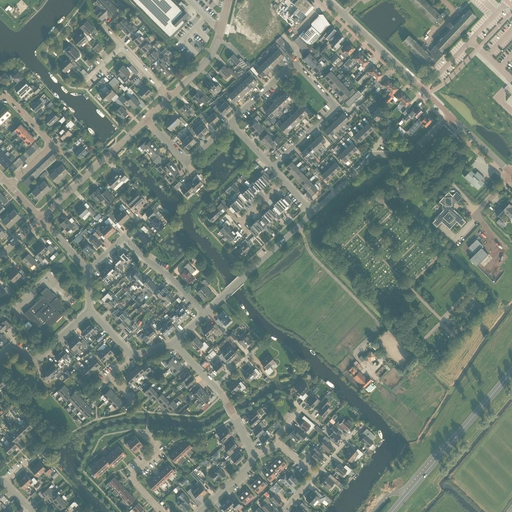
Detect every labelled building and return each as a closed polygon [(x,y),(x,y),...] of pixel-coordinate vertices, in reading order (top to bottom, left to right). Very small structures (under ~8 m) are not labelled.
[(109,17),(117,9),(107,0),(97,0),(95,2),(101,9),(96,14),(102,20),(107,15),(109,17)] [(130,0),(160,30),(170,40),(174,35),(171,32),(185,18),(180,14),(184,10),(174,0),(130,0)] [(247,10),(240,17),(247,24),(249,22),(259,32),(259,31),(273,16),(273,17),(265,8),(269,3),(271,4),(274,0),(246,0),(251,4),(252,4),(255,7),(250,13),(247,10)] [(308,0),(292,0),(291,2),(298,8),(289,17),(294,22),(296,21),(297,22),(300,20),(301,22),(306,16),(306,15),(314,7),(308,2),(310,1),(308,0)] [(410,0),(423,12),(430,5),(424,0),(410,0)] [(121,5),(116,10),(120,14),(124,9),(121,5)] [(433,8),(430,5),(423,12),(434,22),(440,15),(436,11),(436,10),(434,8),(433,8)] [(463,17),(459,21),(465,27),(476,16),(469,10),(465,14),(462,16),(463,17)] [(440,15),(434,22),(433,23),(436,26),(446,15),(443,12),(441,15),(440,15)] [(121,29),(128,23),(125,20),(127,18),(123,14),(119,19),(121,21),(117,25),(121,29)] [(311,23),(311,26),(300,37),(309,46),(323,32),(326,27),(330,24),(329,24),(322,15),(319,15),(319,14),(318,14),(318,15),(311,23)] [(84,32),(82,34),(85,37),(86,36),(87,37),(89,36),(88,35),(94,29),(86,21),(80,27),(84,32)] [(450,21),(447,25),(450,29),(451,28),(452,29),(447,34),(453,40),(465,27),(459,21),(454,26),(453,26),(454,25),(450,21)] [(132,27),(128,23),(121,29),(126,35),(130,31),(132,33),(137,29),(133,25),(132,27)] [(331,27),(326,32),(324,30),(323,32),(317,38),(321,41),(325,36),(328,39),(336,31),(331,27)] [(137,46),(141,42),(144,39),(141,36),(143,34),(139,30),(134,35),(137,37),(132,41),(137,46)] [(92,39),(89,36),(87,37),(86,36),(85,37),(82,34),(81,33),(73,40),(80,47),(87,39),(89,41),(92,39)] [(344,39),(339,34),(336,38),(336,37),(331,43),(335,46),(333,48),(335,50),(340,44),(340,43),(344,39)] [(436,45),(440,49),(443,51),(453,40),(447,34),(443,38),(443,37),(440,40),(441,40),(436,45)] [(409,35),(403,42),(414,52),(420,46),(416,42),(417,41),(414,39),(414,40),(409,35)] [(144,39),(141,42),(144,45),(140,49),(144,54),(148,50),(152,47),(149,43),(150,42),(146,37),(144,39)] [(297,46),(300,49),(306,44),(302,41),(297,46)] [(276,51),(274,53),(281,61),(283,60),(282,59),(286,54),(277,44),(272,48),(276,51)] [(286,52),(290,48),(286,44),(282,48),(286,52)] [(306,44),(300,49),(303,52),(309,47),(306,44)] [(328,47),(326,44),(319,51),(322,54),(328,47)] [(349,55),(355,49),(350,44),(348,46),(347,45),(343,49),(344,50),(342,52),(344,54),(346,52),(349,55)] [(153,45),(152,47),(148,50),(151,53),(147,57),(151,61),(155,58),(157,60),(161,56),(161,57),(166,52),(168,51),(165,48),(159,54),(156,51),(158,50),(155,47),(153,45)] [(420,46),(414,52),(426,64),(429,60),(434,65),(445,53),(443,51),(440,49),(436,45),(430,52),(427,49),(425,51),(420,46)] [(101,51),(96,46),(93,49),(98,54),(101,51)] [(72,63),(74,62),(73,61),(79,55),(72,47),(65,53),(70,58),(67,60),(70,63),(71,62),(72,63)] [(253,47),(247,51),(250,55),(256,51),(253,47)] [(267,53),(276,63),(279,62),(280,63),(281,61),(274,53),(271,55),(268,52),(267,53)] [(358,63),(364,57),(359,52),(353,58),(351,60),(349,59),(344,65),(347,68),(353,62),(355,60),(358,63)] [(274,65),(276,63),(267,53),(265,55),(268,58),(266,60),(274,68),(276,67),(274,65)] [(314,58),(318,54),(317,53),(312,57),(309,53),(303,58),(308,63),(314,58)] [(246,65),(245,63),(240,58),(238,61),(233,55),(227,60),(234,67),(237,64),(241,67),(242,69),(246,65)] [(341,60),(338,58),(335,55),(329,61),(335,66),(336,65),(338,67),(343,63),(340,60),(341,60)] [(161,72),(168,65),(165,62),(168,59),(164,56),(158,61),(161,64),(157,67),(161,72)] [(308,63),(312,68),(318,63),(323,59),(321,57),(317,61),(314,58),(308,63)] [(369,62),(364,57),(358,63),(361,65),(358,69),(361,71),(361,70),(363,68),(364,68),(369,62)] [(77,65),(74,62),(72,63),(71,62),(70,63),(67,60),(67,59),(59,66),(65,73),(73,66),(74,67),(77,65)] [(272,70),(274,68),(266,60),(264,62),(261,59),(259,60),(269,70),(271,68),(272,70)] [(267,72),(269,70),(259,60),(258,61),(261,65),(259,67),(267,75),(268,74),(267,72)] [(321,66),(318,63),(312,68),(317,73),(327,64),(326,62),(321,66)] [(119,69),(121,71),(127,76),(131,71),(128,68),(127,69),(123,65),(119,69)] [(172,69),(168,65),(161,72),(166,77),(170,73),(172,76),(177,72),(173,68),(172,69)] [(267,75),(259,67),(257,69),(254,65),(250,69),(256,75),(258,74),(262,77),(264,75),(265,77),(267,75)] [(225,80),(231,74),(224,66),(218,71),(223,76),(222,77),(225,80)] [(372,76),(378,70),(373,66),(365,74),(367,76),(369,74),(372,76)] [(324,81),(325,83),(334,75),(332,73),(335,70),(334,68),(323,78),(325,80),(324,81)] [(246,79),(254,87),(256,85),(255,84),(257,82),(255,81),(258,79),(249,70),(247,72),(245,73),(248,77),(246,79)] [(383,75),(378,70),(372,76),(375,79),(373,81),(376,83),(374,85),(376,88),(380,84),(378,81),(383,75)] [(121,71),(117,75),(121,79),(119,81),(122,84),(128,78),(126,76),(127,76),(121,71)] [(349,77),(354,81),(355,80),(358,77),(362,73),(359,71),(355,76),(352,74),(349,77)] [(17,83),(23,78),(17,73),(13,77),(12,76),(11,75),(10,75),(9,76),(10,77),(9,78),(5,73),(0,77),(0,79),(4,84),(8,80),(9,81),(12,78),(17,83)] [(358,77),(355,80),(359,83),(366,76),(362,73),(358,77)] [(334,75),(325,83),(327,84),(328,83),(330,85),(341,75),(339,74),(336,77),(334,75)] [(332,90),(341,82),(339,80),(342,77),(341,75),(330,85),(332,87),(331,88),(332,90)] [(253,88),(254,87),(246,79),(244,81),(241,77),(240,79),(249,89),(251,87),(253,88)] [(247,91),(249,89),(240,79),(238,80),(241,83),(239,85),(247,94),(248,92),(247,91)] [(385,87),(388,89),(393,84),(387,80),(382,85),(384,87),(385,87)] [(217,92),(221,89),(217,84),(214,86),(210,81),(205,86),(213,94),(216,91),(217,92)] [(337,92),(347,83),(346,81),(343,84),(341,82),(332,90),(334,92),(335,90),(337,92)] [(21,98),(31,89),(26,83),(16,92),(21,98)] [(339,97),(347,90),(345,87),(349,84),(347,83),(337,92),(339,94),(337,96),(339,97)] [(245,95),(247,94),(239,85),(237,87),(234,84),(232,86),(242,96),(244,94),(245,95)] [(389,101),(394,96),(392,95),(398,89),(393,84),(388,89),(391,92),(390,93),(388,95),(389,96),(385,100),(388,103),(390,101),(389,101)] [(149,96),(152,93),(146,86),(145,87),(144,85),(141,87),(143,89),(139,93),(144,99),(148,95),(149,96)] [(103,99),(105,97),(104,97),(110,92),(105,86),(101,89),(103,91),(99,95),(103,99)] [(240,98),(242,96),(232,86),(231,87),(234,90),(232,92),(240,101),(241,99),(240,98)] [(349,92),(347,90),(339,97),(340,99),(342,98),(344,100),(354,90),(353,89),(349,92)] [(104,97),(105,97),(108,101),(112,97),(114,99),(117,96),(112,90),(110,92),(104,97)] [(238,102),(240,101),(232,92),(230,94),(227,91),(225,93),(223,95),(230,102),(233,100),(235,103),(237,101),(238,102)] [(281,93),(289,101),(291,99),(295,103),(296,101),(286,91),(284,93),(283,91),(281,93)] [(395,98),(394,96),(389,101),(390,101),(392,103),(394,101),(395,101),(397,100),(398,100),(398,99),(401,102),(406,97),(401,92),(395,98)] [(204,104),(208,100),(203,96),(201,98),(197,93),(191,98),(198,105),(202,101),(204,104)] [(281,96),(279,98),(289,108),(290,107),(287,103),(289,101),(281,93),(280,94),(281,96)] [(134,109),(140,104),(133,96),(127,102),(134,109)] [(34,105),(31,108),(35,113),(44,105),(43,104),(46,102),(41,97),(39,99),(38,99),(33,104),(34,105)] [(121,97),(118,100),(117,99),(115,101),(119,105),(120,106),(125,102),(121,97)] [(406,97),(401,102),(404,104),(403,105),(405,107),(411,102),(406,97)] [(276,98),(274,100),(282,108),(284,106),(286,108),(287,110),(289,108),(279,98),(277,100),(276,98)] [(224,103),(222,105),(228,112),(232,108),(223,99),(221,100),(224,103)] [(280,110),(282,108),(274,100),(273,101),(274,103),(272,105),(281,115),(283,114),(280,110)] [(297,110),(305,118),(307,117),(305,115),(308,113),(298,103),(296,105),(299,108),(297,110)] [(367,107),(363,103),(358,107),(362,112),(367,107)] [(191,115),(195,112),(191,108),(188,110),(184,105),(179,110),(185,117),(189,113),(191,115)] [(217,105),(213,108),(218,113),(220,111),(224,116),(228,112),(222,105),(219,107),(217,105)] [(267,107),(275,115),(277,113),(280,116),(281,115),(272,105),(270,107),(268,105),(267,107)] [(380,117),(385,113),(378,106),(376,109),(371,115),(377,121),(381,118),(380,117)] [(122,119),(127,114),(121,107),(115,112),(122,119)] [(272,117),(275,115),(267,107),(265,108),(266,109),(264,112),(268,116),(267,118),(272,123),(276,120),(272,117)] [(4,108),(0,111),(0,113),(5,119),(8,122),(10,120),(7,117),(10,114),(4,108)] [(210,116),(216,123),(220,119),(216,115),(218,113),(213,108),(209,112),(212,114),(210,116)] [(418,108),(415,111),(412,108),(409,111),(405,116),(402,118),(405,121),(410,116),(412,118),(414,115),(417,118),(422,112),(418,108)] [(304,120),(305,118),(297,110),(295,112),(292,109),(290,110),(300,120),(302,118),(304,120)] [(292,115),(290,117),(298,125),(299,124),(298,122),(300,120),(290,110),(289,111),(292,115)] [(50,126),(58,119),(52,112),(44,120),(50,126)] [(343,114),(338,118),(344,124),(343,125),(348,129),(349,128),(345,123),(348,120),(343,114)] [(184,125),(186,123),(180,117),(178,119),(174,115),(168,121),(168,120),(164,124),(170,131),(180,122),(184,125)] [(283,117),(293,127),(295,125),(296,127),(298,125),(290,117),(288,119),(285,115),(283,117)] [(201,119),(206,124),(208,122),(212,127),(216,123),(210,116),(207,118),(205,116),(201,119)] [(252,132),(259,126),(257,123),(261,120),(257,116),(251,121),(253,124),(249,128),(252,132)] [(425,127),(431,121),(428,117),(427,118),(425,116),(420,122),(419,120),(416,123),(419,126),(422,123),(425,127)] [(291,129),(293,127),(283,117),(282,118),(285,122),(283,124),(291,132),(292,130),(291,129)] [(340,127),(343,125),(344,124),(338,118),(333,123),(339,129),(343,134),(345,132),(340,127)] [(363,127),(369,133),(374,129),(368,123),(369,123),(364,118),(363,119),(367,124),(364,127),(363,127)] [(198,127),(204,134),(208,130),(204,126),(206,124),(201,119),(197,123),(200,125),(198,127)] [(68,130),(74,125),(70,120),(56,134),(60,138),(64,141),(72,134),(68,130)] [(289,133),(291,132),(283,124),(281,126),(277,122),(276,124),(286,134),(288,132),(289,133)] [(363,127),(364,127),(359,122),(358,124),(362,128),(359,131),(359,132),(364,138),(369,133),(363,127)] [(336,132),(339,129),(333,123),(329,127),(334,133),(338,138),(340,136),(336,132)] [(16,133),(19,135),(25,130),(20,125),(11,134),(13,136),(16,133)] [(261,128),(259,126),(252,132),(256,136),(261,132),(263,134),(267,129),(264,126),(261,128)] [(396,130),(399,132),(402,135),(406,132),(400,126),(396,130)] [(204,134),(198,127),(195,130),(193,127),(189,130),(194,135),(196,133),(200,138),(204,134)] [(334,133),(329,127),(324,131),(329,137),(329,138),(332,141),(331,142),(334,145),(336,142),(331,136),(334,133)] [(359,142),(364,138),(359,132),(359,131),(355,127),(353,128),(357,133),(354,136),(359,142)] [(264,145),(273,136),(267,129),(263,134),(265,136),(260,140),(264,145)] [(19,135),(16,138),(18,140),(21,137),(24,140),(30,135),(25,130),(19,135)] [(185,139),(192,146),(196,142),(192,137),(194,135),(189,130),(185,134),(188,137),(185,139)] [(24,140),(20,143),(22,145),(25,142),(28,145),(34,140),(30,135),(24,140)] [(275,138),(273,136),(264,145),(268,149),(273,144),(274,146),(281,140),(277,136),(275,138)] [(320,136),(315,140),(321,146),(320,146),(325,151),(326,149),(322,145),(325,141),(320,136)] [(79,148),(74,153),(80,159),(87,152),(84,149),(87,146),(83,142),(84,141),(81,137),(79,139),(75,143),(77,145),(79,148)] [(192,146),(185,139),(183,141),(181,138),(179,140),(188,149),(192,146)] [(347,147),(353,153),(358,149),(352,143),(353,143),(348,138),(346,140),(351,144),(348,147),(347,147)] [(317,149),(320,146),(321,146),(315,140),(310,144),(316,150),(316,151),(320,155),(322,154),(317,149)] [(145,149),(148,153),(154,146),(150,141),(146,145),(144,143),(137,149),(141,152),(145,149)] [(347,147),(348,147),(343,142),(342,144),(346,148),(343,151),(343,152),(348,158),(353,153),(347,147)] [(313,153),(316,151),(316,150),(310,144),(306,149),(311,155),(315,160),(317,158),(313,153)] [(157,163),(162,159),(159,155),(157,157),(156,155),(159,151),(154,146),(148,153),(151,156),(150,158),(156,164),(157,163)] [(343,152),(343,151),(339,147),(337,148),(341,153),(338,156),(344,162),(348,158),(343,152)] [(308,158),(311,155),(306,149),(301,153),(306,159),(311,164),(312,162),(308,158)] [(6,157),(9,154),(7,152),(4,155),(2,152),(0,153),(0,162),(6,157)] [(6,157),(0,162),(5,167),(14,159),(12,157),(9,160),(6,157)] [(285,167),(290,172),(296,166),(295,166),(293,163),(297,159),(296,157),(291,162),(285,167)] [(331,167),(336,173),(341,168),(335,162),(336,162),(332,157),(330,159),(334,164),(331,166),(331,167)] [(165,162),(162,159),(157,163),(160,166),(157,169),(160,172),(163,170),(167,174),(174,167),(169,162),(164,167),(162,164),(165,162)] [(300,171),(297,168),(302,164),(300,162),(295,166),(296,166),(290,172),(294,177),(300,171)] [(331,167),(331,166),(327,162),(325,163),(329,168),(326,171),(331,177),(336,173),(331,167)] [(49,176),(56,183),(69,172),(62,164),(57,169),(56,169),(54,171),(49,176)] [(327,181),(331,177),(326,171),(322,166),(320,168),(324,172),(321,175),(327,181)] [(174,167),(167,174),(170,177),(167,180),(171,183),(176,179),(173,176),(178,171),(174,167)] [(304,176),(301,173),(306,168),(304,167),(300,171),(294,177),(298,181),(304,176)] [(259,177),(257,180),(264,187),(267,184),(266,182),(268,180),(268,181),(271,179),(262,170),(260,172),(262,174),(259,177)] [(122,171),(118,175),(116,173),(113,176),(114,177),(107,182),(113,188),(122,180),(125,183),(129,179),(127,178),(122,171)] [(309,181),(309,180),(306,177),(310,173),(309,171),(304,176),(298,181),(303,186),(309,181)] [(484,177),(478,171),(475,175),(471,171),(465,177),(478,190),(484,183),(481,180),(484,177)] [(190,185),(196,191),(203,184),(202,184),(204,182),(202,179),(197,174),(193,179),(195,180),(190,185)] [(313,185),(310,182),(315,178),(313,176),(309,180),(309,181),(303,186),(307,191),(313,185)] [(253,182),(250,185),(256,191),(258,189),(260,191),(264,187),(257,180),(254,183),(253,182)] [(32,192),(39,200),(51,189),(44,181),(39,186),(39,185),(36,187),(37,188),(32,192)] [(313,185),(307,191),(312,196),(318,190),(315,187),(319,182),(318,181),(313,185)] [(190,185),(189,184),(181,191),(187,197),(192,193),(193,194),(196,191),(190,185)] [(245,191),(252,198),(256,195),(254,193),(256,191),(250,185),(247,187),(248,188),(245,191)] [(91,196),(91,197),(91,198),(92,199),(93,199),(94,199),(95,199),(95,198),(95,199),(99,203),(100,202),(102,204),(105,201),(108,204),(114,198),(106,190),(102,194),(98,189),(92,195),(91,195),(91,196)] [(239,196),(245,202),(246,201),(248,202),(252,198),(245,191),(242,194),(241,193),(239,196)] [(463,197),(457,192),(453,196),(448,192),(440,202),(443,205),(442,206),(442,209),(444,210),(440,214),(440,213),(434,219),(435,220),(433,223),(437,227),(442,221),(450,229),(457,221),(462,226),(466,222),(463,219),(464,218),(458,213),(454,210),(454,209),(454,206),(453,205),(456,203),(457,203),(463,197)] [(139,208),(145,202),(137,193),(127,203),(132,209),(137,205),(139,208)] [(127,201),(121,195),(118,198),(124,204),(127,201)] [(234,202),(241,209),(244,206),(242,204),(245,202),(239,196),(236,198),(236,199),(234,202)] [(277,201),(284,209),(287,206),(289,208),(291,206),(290,205),(293,202),(287,196),(283,200),(281,198),(277,201)] [(241,209),(234,202),(232,200),(226,206),(234,214),(236,213),(237,213),(241,209)] [(273,209),(279,215),(282,213),(281,212),(284,209),(277,201),(273,205),(275,207),(273,209)] [(500,207),(495,212),(501,218),(506,213),(508,215),(511,211),(511,208),(511,206),(511,205),(507,201),(501,207),(500,207)] [(215,208),(207,216),(209,218),(208,219),(211,222),(212,221),(213,222),(221,214),(219,213),(223,209),(224,211),(227,208),(222,202),(219,205),(220,206),(216,209),(215,208)] [(122,211),(119,214),(126,221),(130,217),(124,210),(126,208),(122,204),(120,206),(121,207),(119,209),(122,211)] [(83,205),(76,212),(82,218),(84,220),(88,216),(90,213),(93,216),(96,214),(89,207),(87,209),(83,205)] [(153,221),(150,223),(158,231),(164,226),(159,220),(161,218),(156,213),(157,212),(153,207),(146,214),(150,219),(151,218),(153,221)] [(265,213),(272,220),(275,217),(278,221),(281,218),(279,215),(273,209),(271,211),(269,209),(265,213)] [(14,210),(11,212),(9,214),(6,216),(7,216),(2,221),(9,228),(21,217),(14,210)] [(125,221),(119,214),(117,216),(114,213),(112,215),(111,214),(109,217),(113,221),(115,218),(121,225),(125,221)] [(272,220),(265,213),(261,216),(263,218),(261,220),(267,226),(270,224),(269,223),(272,220)] [(105,227),(111,234),(115,230),(110,225),(113,222),(109,217),(104,222),(107,225),(105,227)] [(73,231),(78,226),(74,221),(71,224),(66,218),(60,224),(68,232),(70,229),(73,231)] [(254,224),(260,231),(261,231),(262,232),(265,229),(267,226),(261,220),(259,222),(257,220),(254,224)] [(224,228),(220,231),(225,236),(231,230),(228,226),(230,224),(227,221),(221,225),(224,228)] [(260,231),(254,224),(250,227),(251,229),(249,231),(255,237),(258,235),(257,234),(260,231)] [(145,245),(151,239),(145,233),(148,231),(144,226),(139,231),(141,233),(137,237),(145,245)] [(107,238),(111,234),(105,227),(102,230),(99,227),(95,230),(99,235),(102,233),(107,238)] [(231,230),(225,236),(229,241),(232,239),(235,242),(239,238),(241,236),(236,231),(234,233),(231,230)] [(96,248),(102,243),(98,239),(100,237),(95,232),(91,236),(94,238),(90,241),(96,248)] [(482,247),(483,246),(477,239),(468,248),(475,254),(470,259),(476,266),(488,254),(482,247)] [(243,256),(250,249),(246,245),(248,243),(245,240),(239,245),(241,247),(238,250),(243,256)] [(91,249),(92,248),(86,243),(83,246),(84,247),(82,250),(88,256),(91,253),(89,250),(90,249),(91,249)] [(34,251),(37,254),(40,257),(48,250),(51,253),(53,251),(54,249),(50,245),(49,246),(47,248),(42,244),(34,251)] [(117,256),(124,263),(126,261),(128,263),(132,259),(129,255),(128,255),(128,254),(126,256),(122,252),(117,256)] [(45,267),(41,262),(38,264),(36,262),(29,254),(22,260),(30,268),(34,264),(37,268),(39,265),(42,269),(45,267)] [(40,257),(37,254),(35,256),(41,262),(45,267),(49,262),(45,258),(43,260),(40,257)] [(121,266),(124,263),(117,256),(112,260),(116,265),(114,267),(115,268),(116,268),(119,271),(123,267),(121,266)] [(195,271),(193,268),(188,263),(183,268),(185,270),(180,275),(188,283),(194,277),(192,274),(195,271)] [(109,265),(105,269),(112,277),(114,274),(116,276),(119,273),(120,272),(119,271),(116,268),(115,268),(114,269),(109,265)] [(21,269),(18,272),(15,269),(8,276),(14,282),(21,275),(23,277),(28,282),(31,279),(25,274),(21,269)] [(109,279),(112,277),(105,269),(100,274),(104,278),(102,280),(107,285),(111,281),(109,279)] [(132,280),(135,282),(135,283),(142,276),(138,271),(133,275),(131,273),(127,278),(130,282),(132,280)] [(146,280),(142,276),(135,283),(135,282),(133,284),(137,289),(139,287),(146,280)] [(145,290),(152,283),(148,279),(146,280),(139,287),(143,292),(145,290)] [(204,300),(212,293),(207,287),(209,285),(204,279),(200,283),(203,287),(197,292),(204,300)] [(156,288),(152,283),(145,290),(147,293),(146,294),(149,298),(154,294),(152,292),(156,288)] [(8,293),(10,291),(6,287),(4,289),(0,284),(0,295),(5,291),(8,293)] [(64,304),(57,297),(56,296),(53,293),(52,294),(46,287),(41,293),(43,296),(29,309),(24,314),(29,320),(22,327),(26,331),(32,325),(30,322),(31,322),(38,329),(39,328),(43,333),(49,326),(50,327),(62,316),(57,310),(64,304)] [(154,294),(157,298),(159,296),(162,299),(169,292),(165,288),(160,292),(158,290),(154,294)] [(100,300),(104,304),(112,298),(114,296),(109,291),(100,300)] [(173,297),(169,292),(162,299),(164,302),(162,303),(166,307),(171,303),(169,301),(173,297)] [(114,300),(112,298),(104,304),(109,309),(113,305),(115,307),(119,304),(120,303),(116,298),(114,300)] [(122,308),(119,304),(115,307),(114,308),(116,310),(111,314),(116,319),(123,312),(121,309),(122,308)] [(180,310),(177,313),(184,320),(189,316),(185,311),(187,309),(182,305),(178,308),(180,310)] [(125,310),(123,312),(116,319),(120,323),(127,316),(129,315),(125,310)] [(217,317),(219,320),(217,322),(221,327),(224,324),(224,325),(231,319),(223,312),(217,317)] [(173,313),(169,317),(173,322),(175,320),(180,324),(184,320),(177,313),(175,315),(173,313)] [(120,323),(118,325),(122,329),(130,323),(132,321),(127,316),(120,323)] [(173,322),(169,317),(165,321),(167,322),(164,325),(171,332),(176,328),(171,323),(173,322)] [(7,330),(12,325),(6,319),(1,323),(1,324),(0,324),(0,342),(5,338),(0,333),(2,331),(3,332),(6,329),(7,330)] [(130,323),(122,329),(127,334),(131,330),(133,332),(138,328),(134,323),(132,325),(130,323)] [(85,328),(91,335),(94,332),(96,335),(98,333),(95,331),(89,324),(85,328)] [(148,329),(146,332),(152,339),(157,335),(153,331),(155,329),(150,324),(146,328),(148,329)] [(211,333),(214,331),(215,332),(218,336),(223,332),(215,324),(212,326),(210,324),(209,325),(209,324),(207,326),(202,331),(207,336),(206,337),(208,339),(209,339),(212,336),(212,335),(211,333)] [(171,332),(164,325),(161,327),(160,325),(156,329),(160,334),(162,332),(166,337),(171,332)] [(89,337),(91,335),(85,328),(81,332),(86,337),(84,339),(88,343),(91,339),(89,337)] [(148,344),(152,339),(146,332),(143,334),(141,332),(137,336),(142,341),(144,339),(148,344)] [(98,342),(103,338),(99,334),(95,338),(98,342)] [(233,342),(236,339),(232,334),(228,336),(233,342)] [(245,348),(252,342),(248,338),(249,338),(246,335),(239,341),(245,348)] [(72,341),(78,347),(81,345),(83,347),(87,344),(83,339),(80,342),(76,337),(72,341)] [(204,351),(209,346),(204,342),(202,344),(196,337),(190,343),(197,350),(200,346),(202,348),(201,349),(204,351)] [(76,349),(78,347),(72,341),(68,344),(72,349),(70,351),(74,355),(78,352),(76,349)] [(105,347),(102,350),(109,357),(113,353),(107,346),(104,343),(103,344),(105,347)] [(102,350),(100,347),(98,349),(101,352),(98,355),(104,362),(109,357),(102,350)] [(59,353),(65,359),(67,357),(70,360),(73,356),(69,352),(67,354),(63,349),(59,353)] [(223,352),(221,353),(219,356),(225,362),(227,360),(230,362),(237,355),(231,349),(225,354),(223,352)] [(384,355),(379,349),(374,354),(379,359),(384,355)] [(217,356),(213,351),(209,355),(213,359),(217,356)] [(371,363),(376,358),(371,352),(366,357),(371,363)] [(60,362),(57,365),(61,368),(65,364),(67,362),(65,359),(59,353),(55,357),(60,362)] [(92,360),(89,362),(89,363),(96,370),(100,365),(94,359),(96,357),(93,354),(92,356),(91,355),(89,357),(92,360)] [(270,367),(275,362),(269,355),(261,363),(267,369),(264,371),(268,375),(273,371),(270,367)] [(168,365),(170,368),(178,361),(174,356),(169,360),(167,358),(162,363),(166,366),(168,365)] [(89,363),(89,362),(86,359),(85,361),(88,364),(85,367),(84,367),(91,374),(96,370),(89,363)] [(61,368),(57,365),(54,361),(50,365),(52,367),(49,369),(56,376),(60,372),(58,371),(61,368)] [(178,361),(170,368),(173,371),(171,372),(175,376),(179,371),(177,369),(182,365),(178,361)] [(218,373),(224,367),(220,362),(213,368),(218,373)] [(145,372),(147,374),(151,371),(154,374),(155,373),(152,369),(152,370),(145,363),(141,367),(145,372)] [(84,367),(85,367),(82,364),(80,365),(83,368),(80,371),(86,378),(91,374),(84,367)] [(139,365),(134,369),(141,376),(140,376),(143,379),(145,378),(142,375),(145,372),(141,367),(139,365)] [(260,374),(256,368),(253,371),(250,368),(249,368),(245,372),(243,374),(249,381),(255,376),(256,378),(256,377),(258,379),(259,377),(261,375),(260,374)] [(56,376),(49,369),(47,372),(45,370),(41,374),(48,381),(50,378),(52,380),(56,376)] [(134,369),(129,373),(136,381),(139,384),(140,382),(137,379),(140,376),(141,376),(134,369)] [(181,386),(192,376),(188,372),(185,374),(183,372),(178,376),(183,381),(180,384),(181,386)] [(362,390),(372,380),(369,377),(367,379),(359,372),(353,378),(361,386),(359,387),(362,390)] [(131,385),(134,388),(136,387),(133,383),(136,381),(129,373),(125,378),(131,385)] [(196,381),(192,376),(181,386),(183,387),(186,384),(189,387),(188,388),(190,391),(196,385),(193,383),(196,381)] [(0,386),(1,388),(4,385),(6,388),(8,386),(0,377),(0,386)] [(241,391),(245,387),(241,382),(238,384),(235,381),(228,388),(234,394),(239,389),(241,391)] [(155,391),(152,388),(155,385),(153,383),(150,386),(144,392),(148,397),(155,391)] [(305,393),(309,389),(303,384),(297,391),(301,394),(299,397),(303,401),(308,395),(305,393)] [(58,393),(61,396),(68,390),(64,385),(57,391),(54,394),(55,396),(58,393)] [(195,396),(197,399),(205,392),(201,387),(195,392),(193,390),(189,394),(192,398),(195,396)] [(155,391),(148,397),(153,402),(155,400),(159,396),(159,395),(156,392),(159,389),(158,388),(155,391)] [(104,396),(107,399),(108,400),(114,393),(110,389),(103,395),(103,394),(100,397),(101,399),(104,396)] [(66,401),(68,399),(73,394),(68,390),(61,396),(58,399),(60,400),(63,398),(66,401)] [(159,396),(155,400),(159,404),(166,398),(165,398),(163,395),(166,392),(164,390),(161,393),(161,394),(159,395),(159,396)] [(68,399),(71,402),(68,405),(70,407),(73,404),(72,403),(79,397),(75,392),(73,394),(68,399)] [(209,397),(205,392),(197,399),(200,402),(198,404),(202,408),(206,404),(204,402),(209,397)] [(118,398),(114,393),(108,400),(107,399),(104,402),(106,404),(109,401),(112,404),(118,398)] [(310,394),(304,401),(307,404),(307,403),(313,408),(319,400),(314,396),(313,397),(310,394)] [(166,398),(159,404),(163,409),(166,407),(170,403),(167,400),(170,397),(169,395),(165,398),(166,398)] [(74,411),(77,408),(84,401),(79,397),(72,403),(73,404),(75,407),(72,409),(74,411)] [(112,404),(109,407),(110,408),(113,405),(116,409),(123,403),(118,398),(112,404)] [(324,418),(331,410),(327,406),(329,403),(325,399),(319,405),(322,407),(318,412),(324,418)] [(170,403),(166,407),(170,412),(171,410),(173,409),(177,405),(180,403),(179,401),(176,404),(173,400),(170,403)] [(78,416),(81,413),(88,406),(84,401),(77,408),(80,411),(77,414),(78,416)] [(92,411),(88,406),(81,413),(84,416),(81,419),(83,420),(86,417),(85,417),(92,411)] [(253,427),(260,420),(257,417),(259,415),(255,411),(250,416),(253,418),(248,422),(253,427)] [(311,430),(315,425),(304,416),(302,418),(304,421),(299,426),(305,431),(309,428),(311,430)] [(18,420),(20,422),(28,431),(33,426),(27,421),(24,423),(21,420),(20,419),(18,420)] [(346,430),(351,425),(344,419),(341,423),(338,421),(335,424),(340,429),(342,426),(346,430)] [(21,426),(18,429),(24,435),(28,431),(20,422),(18,423),(21,426)] [(261,428),(264,426),(261,422),(258,425),(259,427),(253,432),(258,437),(264,431),(261,428)] [(336,442),(341,437),(336,433),(339,430),(333,425),(330,428),(331,429),(330,430),(333,432),(329,436),(336,442)] [(9,437),(12,440),(15,443),(19,439),(11,430),(7,426),(6,427),(7,429),(12,434),(9,437)] [(24,435),(18,429),(15,431),(12,428),(11,430),(19,439),(24,435)] [(375,436),(372,434),(366,429),(362,434),(364,437),(359,442),(360,442),(361,441),(365,445),(364,446),(367,449),(368,447),(370,449),(374,445),(372,443),(373,442),(371,440),(375,436)] [(226,439),(230,435),(226,430),(219,436),(223,441),(220,443),(223,446),(228,441),(226,439)] [(265,445),(271,439),(268,436),(270,434),(267,430),(262,434),(264,436),(260,440),(265,445)] [(302,440),(306,436),(301,431),(298,434),(293,430),(288,436),(296,442),(299,438),(302,440)] [(132,441),(139,449),(143,445),(135,436),(133,437),(135,439),(132,441)] [(328,452),(332,446),(328,442),(330,440),(325,436),(322,440),(324,442),(321,446),(328,452)] [(9,454),(13,450),(4,439),(2,438),(1,440),(4,442),(6,445),(3,448),(9,454)] [(4,439),(13,450),(18,446),(15,443),(12,440),(9,443),(5,438),(4,439)] [(232,450),(237,446),(232,440),(225,447),(228,451),(226,453),(230,456),(234,452),(232,450)] [(139,449),(132,441),(130,443),(128,442),(125,445),(128,448),(130,446),(135,452),(139,449)] [(182,445),(191,454),(193,452),(190,449),(192,447),(186,441),(182,445)] [(182,445),(178,449),(184,455),(186,453),(189,456),(191,454),(182,445)] [(319,462),(324,456),(319,452),(321,450),(316,446),(313,450),(315,452),(312,456),(319,462)] [(113,467),(119,461),(126,454),(119,447),(115,451),(114,450),(109,454),(110,455),(106,459),(111,464),(111,465),(113,467)] [(359,458),(363,453),(358,449),(355,451),(351,448),(348,451),(349,451),(344,456),(351,462),(356,456),(359,458)] [(178,449),(173,452),(183,462),(185,460),(182,457),(184,455),(178,449)] [(180,464),(183,462),(173,452),(169,456),(175,463),(177,461),(180,464)] [(236,464),(244,458),(239,453),(237,455),(235,453),(229,458),(231,461),(232,460),(236,464)] [(97,477),(111,465),(111,464),(106,459),(104,457),(100,461),(98,460),(94,464),(95,465),(91,469),(97,477)] [(275,461),(282,469),(287,465),(280,457),(275,461)] [(278,473),(282,469),(275,461),(271,465),(272,466),(278,473)] [(44,467),(40,462),(35,466),(42,473),(44,471),(48,475),(52,471),(47,464),(44,467)] [(345,468),(339,464),(334,470),(341,476),(345,472),(347,475),(351,470),(347,466),(345,468)] [(165,469),(174,479),(176,477),(173,473),(175,471),(169,465),(165,469)] [(41,485),(43,483),(40,479),(42,478),(39,475),(42,473),(35,466),(31,470),(39,478),(36,480),(38,482),(41,485)] [(214,481),(218,477),(220,480),(225,475),(219,468),(217,466),(215,468),(217,471),(214,473),(210,477),(214,481)] [(279,473),(278,473),(272,466),(267,470),(275,478),(279,473)] [(200,473),(196,468),(194,470),(199,476),(199,475),(203,479),(206,476),(202,472),(200,473)] [(160,473),(166,479),(168,477),(172,481),(174,479),(165,469),(160,473)] [(270,482),(275,478),(267,470),(263,474),(270,482)] [(160,473),(156,477),(165,486),(167,484),(164,481),(166,479),(160,473)] [(43,488),(41,485),(38,482),(36,480),(34,477),(31,480),(26,475),(22,479),(29,485),(31,483),(33,486),(37,489),(40,486),(43,489),(43,488)] [(293,487),(298,482),(292,475),(288,478),(285,475),(284,476),(283,476),(281,478),(285,483),(288,481),(293,487)] [(344,486),(341,483),(332,476),(329,479),(327,477),(322,483),(328,489),(334,483),(338,486),(341,489),(344,486)] [(110,485),(112,487),(118,482),(114,477),(108,483),(105,486),(107,488),(110,485)] [(156,477),(152,481),(158,487),(160,485),(163,488),(165,486),(156,477)] [(255,481),(262,489),(266,485),(259,477),(255,481)] [(29,485),(22,479),(18,483),(27,492),(29,490),(26,488),(29,485)] [(199,487),(196,489),(203,496),(207,492),(202,486),(204,484),(200,480),(196,484),(199,487)] [(156,489),(158,487),(152,481),(148,485),(154,491),(157,494),(159,492),(156,489)] [(258,493),(262,489),(255,481),(251,485),(258,493)] [(123,486),(118,482),(112,487),(115,490),(112,492),(114,494),(123,486)] [(41,494),(46,499),(53,492),(56,489),(55,488),(52,491),(50,488),(51,487),(52,488),(54,486),(52,484),(41,494)] [(274,485),(268,490),(273,495),(270,498),(276,505),(281,500),(275,494),(277,492),(279,490),(274,485)] [(127,490),(123,486),(114,494),(115,496),(118,493),(121,496),(127,490)] [(198,500),(203,496),(196,489),(194,491),(191,488),(187,492),(191,496),(193,494),(198,500)] [(242,493),(250,501),(254,497),(247,489),(242,493)] [(127,490),(121,496),(123,499),(120,501),(122,503),(131,495),(127,490)] [(56,495),(53,492),(46,499),(50,503),(52,501),(58,495),(60,493),(58,491),(57,493),(57,494),(56,495)] [(324,494),(322,496),(319,493),(316,495),(313,492),(306,500),(312,505),(317,499),(321,503),(324,500),(329,504),(331,500),(324,494)] [(190,501),(185,495),(182,493),(177,497),(180,500),(181,499),(183,501),(178,506),(181,509),(183,511),(185,511),(191,507),(187,504),(190,501)] [(245,505),(250,501),(242,493),(238,497),(245,505)] [(65,497),(56,505),(61,509),(67,504),(63,501),(65,500),(67,498),(70,496),(69,494),(66,497),(65,497)] [(58,495),(52,501),(56,505),(65,497),(64,495),(62,496),(63,497),(61,498),(58,495)] [(131,495),(122,503),(124,505),(126,502),(129,505),(135,499),(131,495)] [(265,511),(270,511),(273,510),(267,504),(270,501),(266,497),(261,502),(264,505),(261,507),(265,511)] [(229,498),(225,502),(232,509),(234,507),(237,509),(241,505),(237,501),(234,504),(229,498)] [(232,509),(225,502),(221,506),(226,511),(225,511),(229,511),(232,509)] [(134,511),(137,511),(142,507),(138,503),(132,509),(130,507),(125,511),(126,511),(133,511),(134,511)] [(301,508),(296,511),(305,511),(307,508),(301,503),(299,506),(301,508)]
